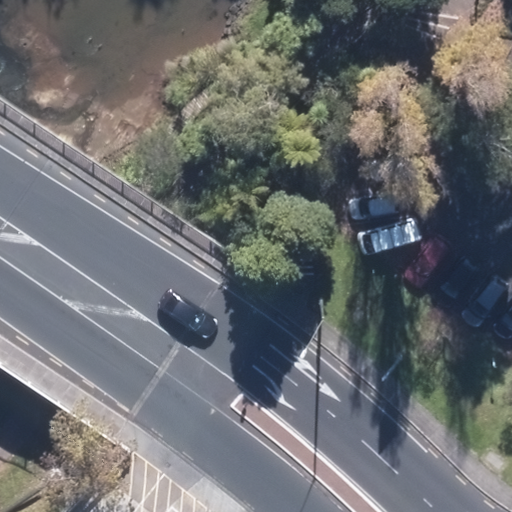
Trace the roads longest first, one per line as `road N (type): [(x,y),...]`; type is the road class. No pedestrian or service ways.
road 1 (secondary): [(172,353),(275,384),(435,511)]
road 2 (secondary): [(0,237),(172,353)]
road 3 (secondary): [(290,511),(228,445),(172,353)]
